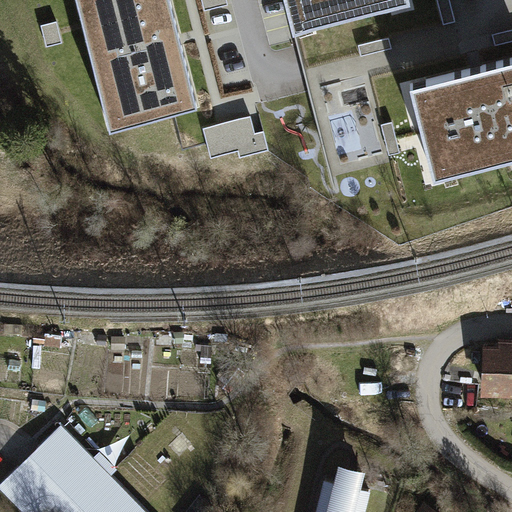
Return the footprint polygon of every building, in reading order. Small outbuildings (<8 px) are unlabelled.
[(78,0),(111,129),(197,108),(182,48),(170,0),(78,0)] [(228,0),(202,0),(205,9),(229,2),(228,0)] [(287,0),(295,31),(411,2),(410,0),(287,0)] [(450,0),(438,0),(444,20),(455,17),(450,0)] [(56,21),(41,24),(45,44),(60,41),(56,21)] [(511,26),(494,31),(496,42),(511,38),(511,26)] [(389,35),(359,44),(362,54),(392,46),(389,35)] [(511,57),(475,67),(413,84),(437,171),(511,151),(511,57)] [(250,116),(203,128),(212,159),(238,152),(240,160),(271,152),(265,133),(255,135),(250,116)] [(393,123),(383,125),(390,154),(401,151),(393,123)] [(511,346),(483,345),(481,394),(511,395),(511,346)] [(144,511),(60,426),(0,485),(0,491),(20,511),(144,511)] [(364,469),(337,462),(332,481),(323,478),(314,511),(365,511),(372,490),(359,487),(364,469)] [(439,511),(424,501),(416,511),(439,511)]
